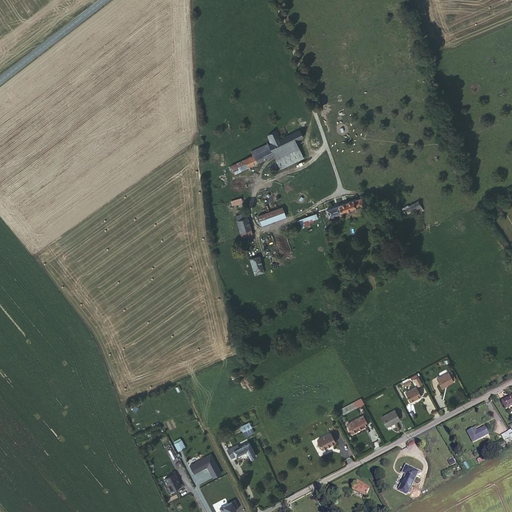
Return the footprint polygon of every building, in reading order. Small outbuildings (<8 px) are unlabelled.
[(275,149),(298,138),(305,134),(302,126),(291,131),(283,134),(280,127),(271,131),(274,139),(271,141),(275,149)] [(301,145),(298,138),(275,149),(278,156),(301,145)] [(264,154),(275,149),(271,141),(261,146),(264,154)] [(304,153),(301,145),(278,156),(282,164),(304,153)] [(249,161),(264,154),(261,146),(254,149),(255,153),(247,157),(249,161)] [(237,167),(249,161),(247,157),(235,163),(237,167)] [(345,200),(338,203),(341,211),(343,215),(344,218),(350,215),(348,208),(365,201),(362,193),(345,200)] [(416,204),(420,202),(417,195),(407,200),(406,199),(401,201),(401,203),(399,204),(402,210),(416,204)] [(244,202),(242,196),(230,200),(232,205),(244,202)] [(338,203),(326,208),(330,216),(333,215),(341,211),(338,203)] [(495,212),(503,207),(501,203),(492,207),(495,212)] [(286,215),(282,206),(259,215),(262,224),(286,215)] [(240,231),(251,228),(248,217),(247,217),(245,211),(235,215),(240,231)] [(316,221),(314,218),(307,220),(304,221),(306,228),(312,226),(312,222),(316,221)] [(253,233),(251,228),(240,231),(242,237),(253,233)] [(269,255),(275,254),(271,235),(264,237),(269,255)] [(263,270),(259,255),(249,258),(253,273),(263,270)] [(240,375),(238,370),(230,373),(232,379),(240,375)] [(456,383),(451,373),(438,379),(444,389),(456,383)] [(411,402),(422,396),(417,387),(406,393),(411,402)] [(511,395),(503,401),(507,408),(511,405),(511,395)] [(365,402),(362,396),(355,399),(358,406),(365,402)] [(387,427),(400,420),(395,410),(381,417),(387,427)] [(361,429),(368,425),(363,416),(347,424),(352,432),(360,427),(361,429)] [(249,422),(240,426),(244,437),(254,433),(249,422)] [(489,435),(485,428),(477,432),(475,428),(468,432),(474,443),(489,435)] [(321,448),(334,441),(329,431),(316,437),(321,448)] [(503,441),(510,438),(508,431),(500,433),(503,441)] [(182,440),(173,443),(177,451),(185,447),(182,440)] [(246,446),(237,451),(232,453),(235,459),(245,454),(249,451),(246,446)] [(232,453),(237,451),(235,448),(225,453),(229,462),(235,459),(232,453)] [(253,459),(249,451),(245,454),(248,462),(253,459)] [(189,467),(193,475),(205,468),(211,479),(219,475),(209,456),(189,467)] [(403,466),(400,472),(404,475),(397,490),(405,494),(416,473),(403,466)] [(165,479),(171,491),(173,491),(181,487),(177,479),(178,479),(175,474),(165,479)] [(355,481),(351,491),(364,497),(369,488),(355,481)]
